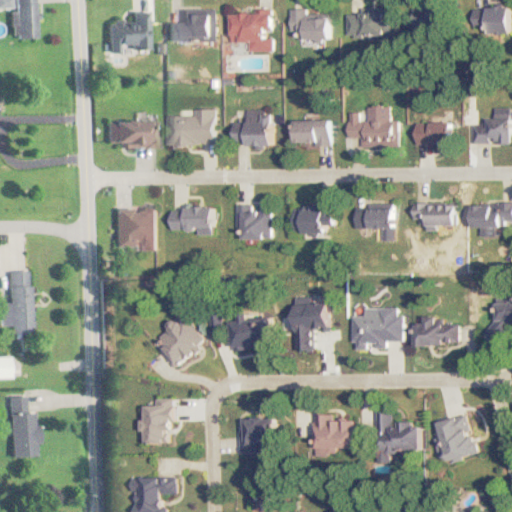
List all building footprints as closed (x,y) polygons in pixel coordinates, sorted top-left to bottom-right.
[(13,0),(13,10),(8,11),(8,37),(35,36),(33,0),(13,0)] [(419,10),(422,30),(453,24),(449,5),(419,10)] [(511,6),(491,6),(490,32),(511,32),(511,6)] [(402,38),(401,10),(388,11),(388,7),(365,7),(365,14),(350,14),(351,39),(402,38)] [(168,41),(221,40),(221,8),(181,9),(181,22),(167,22),(168,41)] [(335,38),(334,13),(310,13),(310,8),(295,9),(295,30),(303,30),(303,39),(335,38)] [(235,42),(254,41),(254,51),(278,50),(278,37),(270,38),(270,28),(277,28),(277,9),(260,9),(260,12),(234,13),(235,42)] [(106,52),(117,52),(117,44),(129,43),(129,48),(146,48),(146,11),(130,11),(130,20),(106,21),(106,52)] [(353,137),(365,137),(365,143),(403,142),(403,120),(395,120),(394,105),(372,106),(372,120),(364,120),(364,111),(353,112),(353,137)] [(511,143),(511,107),(498,108),(499,118),(487,119),(487,125),(476,126),(477,142),(506,142),(506,144),(511,143)] [(219,108),(198,109),(198,115),(170,115),(170,144),(219,144),(219,108)] [(276,111),(251,111),(251,122),(238,122),(238,141),(251,141),(251,146),(276,146),(276,111)] [(335,119),(299,120),(299,142),(321,141),(321,145),(336,145),(335,119)] [(106,142),(117,142),(117,148),(155,147),(155,120),(105,121),(106,142)] [(456,122),(421,122),(420,144),(455,144),(456,122)] [(459,225),(459,203),(418,202),(417,224),(459,225)] [(511,202),(476,203),(476,225),(511,224),(511,202)] [(359,228),(386,228),(386,240),(397,240),(397,203),(372,203),(372,208),(360,208),(359,228)] [(240,204),(240,227),(246,227),(246,238),(275,238),(275,209),(255,209),(255,204),(240,204)] [(297,206),(298,230),(307,230),(307,235),(329,235),(329,225),(339,225),(339,205),(297,206)] [(217,208),(175,207),(175,230),(202,230),(202,234),(217,234),(217,208)] [(159,249),(158,208),(130,209),(130,208),(113,208),(114,246),(143,245),(144,250),(159,249)] [(6,270),(7,302),(0,301),(0,325),(8,325),(8,333),(29,332),(28,269),(6,270)] [(333,302),(314,302),(314,296),(298,297),(299,351),(318,350),(317,330),(333,329),(333,302)] [(511,301),(494,301),(493,341),(508,341),(509,329),(511,328),(511,301)] [(407,341),(407,315),(400,315),(400,307),(367,307),(367,316),(356,316),(357,349),(371,349),(371,342),(379,342),(379,347),(390,347),(390,341),(407,341)] [(205,347),(202,344),(208,339),(188,313),(171,326),(173,328),(164,336),(171,344),(164,349),(178,367),(205,347)] [(236,349),(277,345),(274,317),(251,319),(251,314),(241,314),(242,320),(234,321),(236,349)] [(463,343),(462,323),(443,323),(442,316),(428,316),(428,323),(418,323),(419,344),(463,343)] [(8,456),(33,455),(33,444),(37,444),(37,424),(32,424),(32,412),(24,412),(23,396),(6,396),(8,456)] [(150,442),(171,442),(171,429),(178,429),(177,398),(160,398),(160,405),(148,405),(149,419),(145,419),(145,431),(150,430),(150,442)] [(398,412),(381,411),(379,461),(393,462),(394,453),(404,453),(404,446),(423,447),(424,426),(416,426),(416,421),(398,421),(398,412)] [(358,420),(337,420),(336,413),(318,413),(319,454),(340,454),(340,447),(358,447),(358,420)] [(480,453),(471,414),(441,421),(444,436),(437,438),(443,462),(480,453)] [(280,417),(248,418),(248,435),(243,435),(244,452),(266,451),(265,441),(281,440),(280,417)] [(138,511),(168,511),(168,493),(181,493),(181,476),(134,477),(135,491),(139,491),(138,511)]
